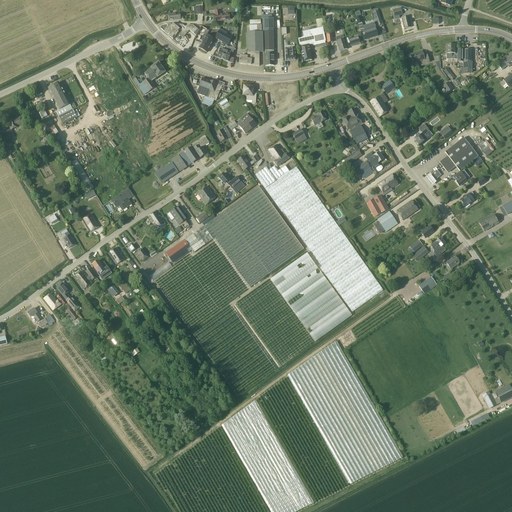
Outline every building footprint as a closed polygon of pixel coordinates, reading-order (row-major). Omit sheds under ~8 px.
[(220,11),(214,11),(216,21),(216,22),(217,22),(230,20),(229,13),(220,14),(220,11)] [(176,14),(168,15),(169,20),(169,21),(180,20),(183,19),(183,17),(180,17),(180,13),(176,13),(176,14)] [(402,18),(404,28),(411,27),(408,16),(402,18)] [(265,51),(265,54),(265,66),(274,66),(274,51),(273,31),(274,31),(273,19),(262,19),(263,32),(264,32),(264,51),(265,51)] [(297,39),(299,47),(303,62),(312,60),(308,45),(313,44),(313,46),(325,44),(325,42),(326,42),(323,28),(324,28),(322,19),(316,20),(317,29),(309,31),(310,37),(297,39)] [(161,27),(160,29),(173,39),(177,34),(178,33),(183,38),(189,30),(196,36),(199,31),(193,25),(187,25),(185,27),(183,25),(170,24),(164,25),(162,26),(161,27)] [(238,64),(251,65),(259,66),(260,52),(263,52),(262,32),(261,32),(261,25),(256,25),(254,25),(254,27),(249,27),(249,32),(246,32),(247,53),(246,57),(239,56),(238,64)] [(196,36),(195,39),(202,42),(199,48),(207,53),(213,41),(208,38),(209,37),(206,35),(209,31),(201,27),(199,31),(196,36)] [(362,28),(363,31),(366,38),(369,37),(369,38),(377,35),(374,27),(367,30),(366,27),(362,28)] [(227,33),(220,29),(215,38),(228,45),(232,38),(226,35),(227,33)] [(347,44),(349,43),(351,47),(357,46),(357,45),(360,44),(358,37),(351,39),(350,37),(345,39),(347,44)] [(337,42),(340,51),(347,49),(344,39),(337,42)] [(285,47),(286,61),(295,60),(294,46),(285,47)] [(472,50),(455,50),(455,46),(446,46),(446,54),(455,54),(457,54),(457,62),(463,62),(463,69),(472,69),(472,50)] [(226,51),(222,60),(227,62),(231,53),(232,54),(234,50),(228,48),(227,51),(226,51)] [(220,49),(217,58),(222,60),(226,51),(220,49)] [(410,55),(412,63),(425,60),(422,51),(410,55)] [(432,62),(432,61),(434,60),(433,54),(430,55),(430,54),(425,56),(427,63),(432,62)] [(508,68),(511,64),(511,54),(503,61),(503,60),(497,65),(501,70),(507,66),(508,68)] [(157,78),(165,72),(158,62),(150,68),(151,69),(144,73),(148,79),(138,86),(144,95),(155,88),(151,82),(157,78)] [(446,68),(443,70),(453,83),(456,80),(446,68)] [(216,101),(222,86),(224,87),(225,83),(218,81),(217,84),(202,78),(196,94),(206,97),(209,90),(210,91),(208,98),(216,101)] [(381,86),(386,94),(392,90),(393,91),(395,89),(390,81),(381,86)] [(449,82),(443,86),(447,93),(453,89),(449,82)] [(59,83),(54,86),(60,99),(65,96),(59,83)] [(70,105),(65,96),(60,99),(54,86),(48,89),(59,111),(59,110),(70,105)] [(256,103),(256,96),(253,95),(253,86),(244,86),(243,95),(247,95),(246,101),(252,101),(252,103),(256,103)] [(369,103),(379,118),(389,112),(384,104),(388,101),(383,94),(369,103)] [(70,105),(59,110),(59,111),(56,113),(56,112),(55,112),(62,125),(76,118),(70,105)] [(42,119),(47,116),(44,108),(38,111),(42,119)] [(362,124),(361,122),(354,109),(348,112),(350,115),(347,117),(342,119),(347,128),(348,130),(362,124)] [(320,122),(321,123),(327,119),(323,112),(316,115),(317,116),(311,119),(315,126),(320,122)] [(241,121),(237,124),(245,134),(256,125),(249,117),(243,123),(241,121)] [(11,130),(18,127),(17,126),(23,124),(20,118),(14,120),(14,119),(7,122),(11,130)] [(228,127),(231,131),(238,126),(234,121),(228,127)] [(421,134),(420,135),(419,135),(414,139),(417,142),(416,143),(419,147),(425,142),(423,139),(428,135),(426,134),(430,131),(424,124),(418,129),(420,131),(421,134)] [(350,131),(351,134),(357,145),(367,139),(362,128),(361,126),(350,131)] [(227,139),(231,137),(225,127),(221,129),(222,130),(216,133),(218,136),(217,137),(220,143),(227,139)] [(445,130),(444,129),(440,133),(442,135),(445,139),(453,133),(450,129),(449,129),(448,128),(445,130)] [(304,135),(301,129),(292,135),(296,140),(304,135)] [(4,143),(8,151),(14,149),(10,141),(9,140),(12,139),(9,133),(1,137),(4,143)] [(194,149),(196,152),(200,158),(206,154),(202,148),(209,143),(205,138),(179,155),(187,167),(199,159),(193,149),(194,149)] [(440,163),(448,173),(455,167),(460,172),(478,157),(463,138),(445,153),(448,157),(440,163)] [(478,147),(487,158),(492,154),(484,142),(478,147)] [(277,167),(283,163),(289,159),(286,154),(285,155),(278,145),(267,152),(272,158),(271,159),(277,167)] [(359,151),(347,159),(350,164),(362,155),(359,151)] [(372,167),(378,163),(383,160),(379,153),(374,156),(371,153),(365,157),(372,167)] [(38,155),(31,159),(34,165),(39,162),(40,165),(43,163),(38,155)] [(244,171),(248,168),(251,166),(244,156),(237,161),(244,171)] [(71,162),(77,173),(83,170),(77,159),(71,162)] [(172,162),(163,168),(154,174),(161,185),(179,173),(172,162)] [(366,162),(357,168),(356,169),(362,178),(372,172),(366,162)] [(269,165),(266,168),(255,175),(282,212),(283,212),(322,267),(320,268),(352,313),(383,291),(351,246),(329,214),(296,167),(285,175),(280,170),(278,171),(274,167),(271,169),(269,165)] [(466,181),(465,179),(468,177),(464,170),(460,173),(460,172),(453,178),(456,181),(456,182),(459,186),(466,181)] [(228,185),(235,193),(244,185),(237,177),(231,182),(229,180),(230,179),(227,175),(226,176),(224,174),(219,178),(224,184),(226,183),(228,185)] [(398,185),(391,175),(377,185),(384,194),(398,185)] [(429,177),(425,180),(431,188),(435,185),(429,177)] [(486,183),(482,177),(476,181),(480,187),(486,183)] [(185,240),(191,250),(194,253),(213,239),(248,289),(303,249),(259,187),(215,218),(213,216),(202,224),(204,226),(185,240)] [(197,194),(206,206),(215,198),(206,187),(197,194)] [(116,209),(119,207),(122,211),(132,205),(128,200),(134,196),(129,189),(122,194),(123,197),(116,202),(114,199),(111,201),(116,209)] [(472,192),(469,194),(465,197),(465,196),(463,197),(463,198),(460,201),(465,208),(474,201),(473,199),(475,198),(472,192)] [(366,204),(374,218),(388,210),(380,196),(366,204)] [(504,217),(507,215),(507,216),(511,213),(511,200),(502,206),(503,207),(499,209),(504,217)] [(396,211),(403,221),(418,210),(411,201),(396,211)] [(71,206),(67,208),(71,215),(75,213),(71,206)] [(170,213),(179,226),(187,220),(178,207),(170,213)] [(148,217),(157,230),(165,224),(156,211),(148,217)] [(204,212),(196,218),(200,224),(208,218),(204,212)] [(398,225),(389,212),(377,220),(386,233),(398,225)] [(54,215),(48,218),(52,225),(58,221),(54,215)] [(84,224),(90,232),(99,227),(91,215),(82,220),(84,223),(83,223),(84,224)] [(498,215),(494,217),(493,215),(479,224),(484,232),(498,224),(502,221),(498,215)] [(380,234),(384,231),(379,223),(375,226),(380,234)] [(430,228),(429,227),(421,233),(425,239),(433,232),(432,231),(433,230),(431,228),(430,228)] [(64,247),(67,245),(69,249),(75,245),(68,232),(61,236),(60,233),(57,235),(64,247)] [(445,251),(442,247),(445,244),(440,238),(430,246),(433,250),(432,251),(433,252),(433,255),(436,258),(445,251)] [(191,250),(185,240),(166,254),(171,261),(187,250),(189,252),(191,250)] [(418,241),(410,247),(414,252),(422,246),(418,241)] [(132,243),(127,246),(130,252),(135,249),(132,243)] [(417,263),(429,253),(424,247),(422,249),(412,257),(417,263)] [(109,254),(116,265),(124,259),(116,248),(109,254)] [(148,258),(141,248),(136,252),(143,261),(148,258)] [(148,268),(165,258),(162,252),(140,265),(146,274),(151,271),(148,268)] [(352,316),(307,253),(270,280),(315,342),(352,316)] [(446,263),(451,270),(460,264),(455,257),(446,263)] [(98,261),(92,265),(97,271),(99,273),(98,274),(101,278),(110,271),(104,262),(101,264),(98,261)] [(82,271),(74,277),(81,287),(83,290),(92,283),(90,280),(91,279),(92,280),(96,277),(90,269),(86,272),(89,277),(87,278),(82,271)] [(431,277),(418,286),(424,294),(437,286),(431,277)] [(57,288),(63,297),(66,301),(65,301),(72,309),(78,304),(72,296),(70,298),(67,294),(69,292),(63,284),(57,288)] [(113,287),(108,290),(113,297),(118,293),(113,287)] [(61,305),(58,301),(57,301),(51,294),(43,299),(53,311),(61,305)] [(66,303),(59,295),(57,297),(63,305),(66,303)] [(31,318),(33,320),(35,318),(38,322),(42,320),(34,309),(28,313),(31,318)] [(77,317),(71,310),(67,312),(74,320),(77,317)] [(39,323),(42,327),(51,321),(47,316),(45,318),(45,319),(39,323)] [(497,405),(501,403),(501,404),(511,398),(511,390),(509,385),(495,392),(491,395),(491,394),(484,398),(490,409),(497,406),(497,405)] [(472,427),(489,419),(486,413),(469,422),(472,427)]
